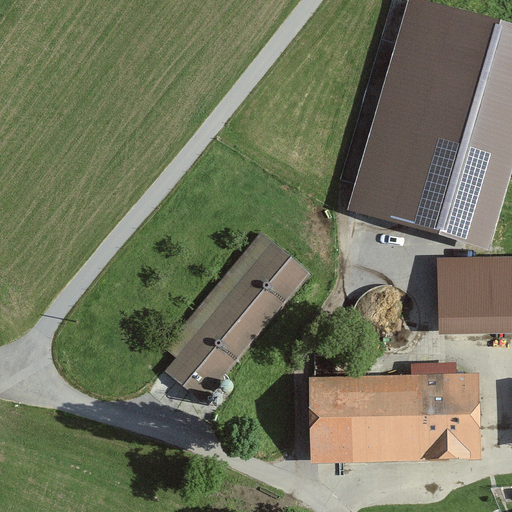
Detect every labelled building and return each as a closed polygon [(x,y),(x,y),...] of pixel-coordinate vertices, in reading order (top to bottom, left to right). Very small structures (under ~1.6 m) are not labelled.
[(345,216),(484,255),(511,156),(511,33),(404,3),(345,216)] [(201,406),(308,279),(260,239),(164,354),(175,363),(164,376),(201,406)] [(434,339),(511,337),(511,263),(433,266),(434,339)] [(41,311),(36,308),(32,314),(36,317),(41,311)] [(476,460),(474,383),(452,384),(451,368),(411,369),(411,385),(314,388),(316,465),(476,460)]
